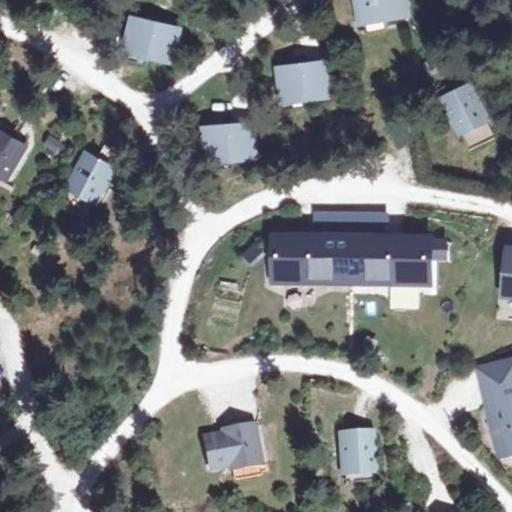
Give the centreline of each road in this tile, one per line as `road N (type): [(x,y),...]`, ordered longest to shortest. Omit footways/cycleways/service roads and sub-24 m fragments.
road 1 (residential): [(181,382),(219,370),(299,367),(364,385),(417,409),(511,511)]
road 2 (residential): [(207,227),(273,196),(386,194),(511,210)]
road 3 (residential): [(207,227),(150,109),(56,48),(0,29)]
road 4 (residential): [(73,511),(69,499),(120,437),(181,382)]
road 5 (residential): [(181,382),(169,330),(207,227)]
